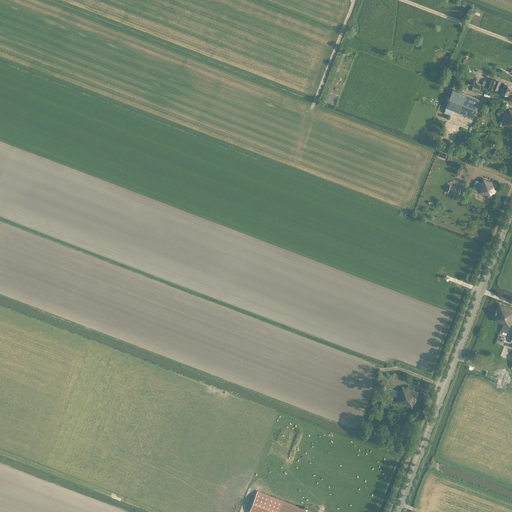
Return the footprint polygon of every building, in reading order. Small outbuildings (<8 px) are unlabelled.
[(483,80),(482,84),(491,88),(492,87),(498,89),(501,81),(495,78),(495,79),(492,78),(490,82),(483,80)] [(500,92),(504,93),(508,95),(511,85),(504,82),(500,92)] [(471,90),(482,94),(484,89),(473,86),(471,90)] [(466,93),(453,88),(446,106),(444,112),(450,115),(453,108),(459,111),(466,93)] [(466,93),(459,111),(472,116),(479,98),(466,93)] [(511,109),(509,108),(508,112),(507,112),(502,124),(511,127),(511,109)] [(477,192),(492,197),(498,182),(483,177),(481,182),(476,180),(473,189),(477,191),(477,192)] [(450,184),(447,191),(458,194),(460,188),(450,184)] [(511,307),(503,304),(499,302),(492,320),(503,323),(501,330),(507,332),(511,318),(511,307)] [(412,407),(418,392),(402,386),(400,390),(396,401),(412,407)] [(304,509),(257,491),(248,511),(315,511),(304,508),(304,509)]
